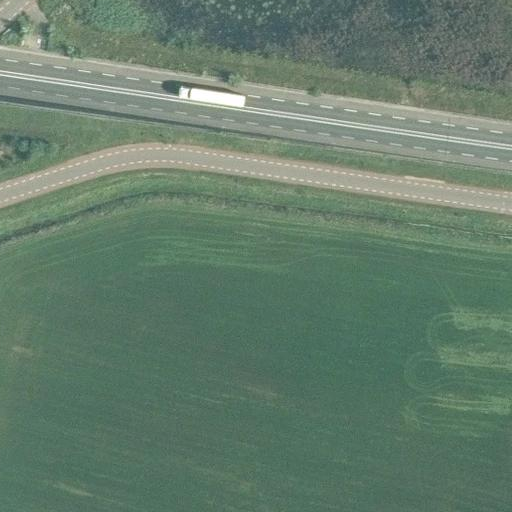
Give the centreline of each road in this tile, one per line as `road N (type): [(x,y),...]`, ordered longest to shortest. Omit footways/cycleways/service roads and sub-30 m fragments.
road 1 (tertiary): [(511,203),(150,155),(0,197)]
road 2 (secondary): [(0,71),(511,147)]
